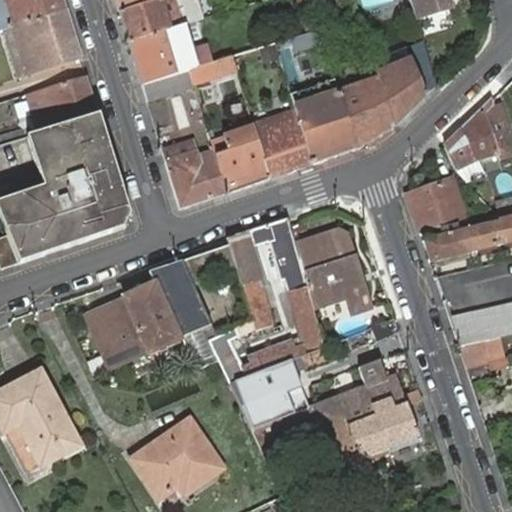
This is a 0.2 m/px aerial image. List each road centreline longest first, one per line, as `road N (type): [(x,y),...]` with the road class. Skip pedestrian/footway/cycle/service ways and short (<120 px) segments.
road 1 (residential): [(489,511),(373,164)]
road 2 (residential): [(164,237),(91,0)]
road 3 (residential): [(373,164),(164,237)]
road 4 (residential): [(373,164),(511,44)]
road 5 (residential): [(164,237),(0,293)]
